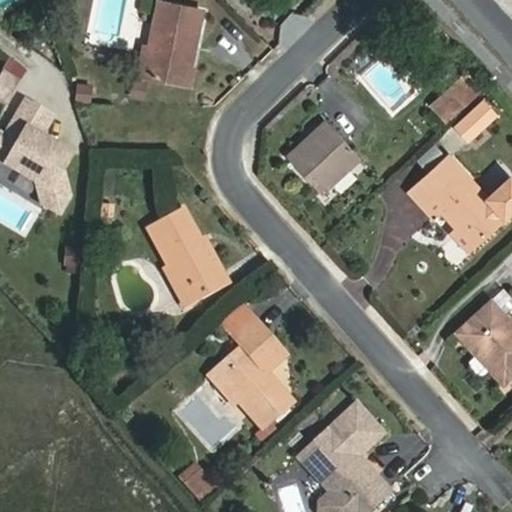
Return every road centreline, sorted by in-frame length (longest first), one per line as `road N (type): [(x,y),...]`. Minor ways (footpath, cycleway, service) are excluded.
road 1 (residential): [(456,451),(449,417),(240,179),(234,128),(365,0)]
road 2 (unknown): [(0,35),(49,77),(78,146)]
